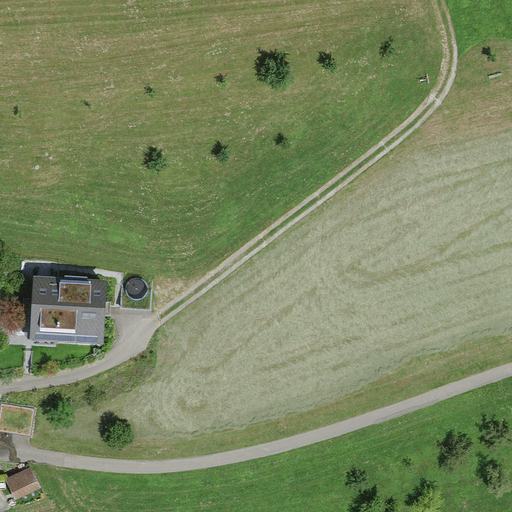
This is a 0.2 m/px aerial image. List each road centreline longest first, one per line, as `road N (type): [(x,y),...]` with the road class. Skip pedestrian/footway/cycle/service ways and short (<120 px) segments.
road 1 (unclassified): [(511,372),(270,450),(174,469),(0,454)]
road 2 (track): [(440,0),(451,71),(419,117),(154,321)]
